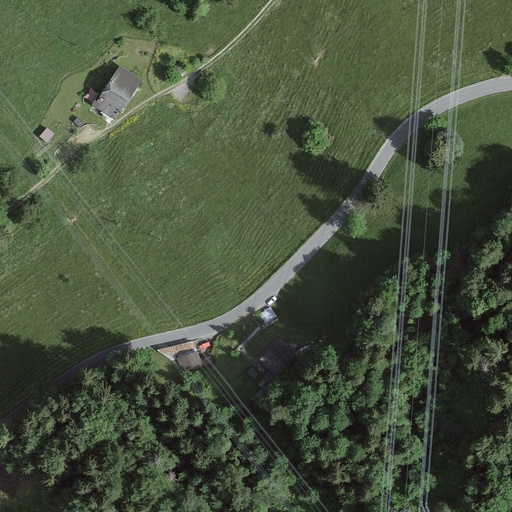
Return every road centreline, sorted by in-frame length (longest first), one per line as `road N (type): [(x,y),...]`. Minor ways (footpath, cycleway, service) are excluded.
road 1 (tertiary): [(0,429),(87,364),(246,308),(350,205),(410,124),(470,91),(511,82)]
road 2 (track): [(0,216),(73,155),(220,57),(275,0)]
